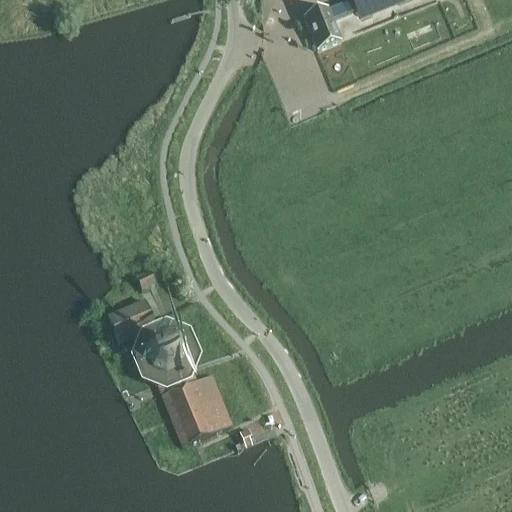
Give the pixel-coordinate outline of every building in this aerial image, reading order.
[(348,0),(350,3),(328,12),(327,11),(303,21),(317,54),(341,44),(332,23),(354,14),(355,15),(391,0),(348,0)] [(136,283),(141,294),(156,288),(151,277),(136,283)] [(127,312),(107,320),(119,348),(127,344),(156,332),(145,305),(127,312)] [(153,327),(139,333),(128,357),(141,386),(165,394),(192,383),(202,358),(190,332),(165,322),(153,327)] [(145,361),(140,363),(147,380),(152,378),(183,450),(203,442),(233,429),(212,379),(196,385),(180,346),(165,341),(151,347),(145,361)] [(243,432),(230,436),(234,448),(247,443),(243,432)]
